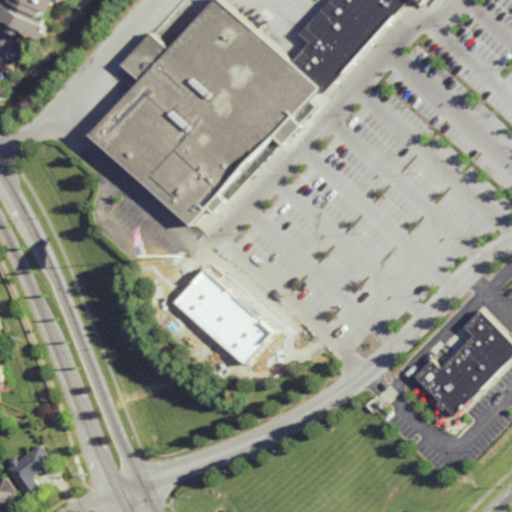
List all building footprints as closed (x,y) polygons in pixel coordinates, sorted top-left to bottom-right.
[(66,0),(66,1),(64,0),(61,0),(54,13),(49,10),(46,15),(50,18),(47,24),(52,27),(45,41),(31,33),(32,31),(29,29),(25,38),(12,31),(16,24),(10,21),(10,22),(0,17),(0,8),(4,1),(9,3),(11,0),(66,0)] [(225,0),(215,0),(171,49),(153,33),(127,63),(145,79),(97,132),(197,223),(213,205),(221,212),(284,141),(287,144),(305,125),(301,121),(315,106),(308,101),(321,87),(294,62),(225,0)] [(294,62),(310,43),(301,34),(330,0),(410,0),(328,92),(321,87),(294,62)] [(511,366),(489,391),(487,389),(477,400),(476,399),(472,403),(473,405),(464,414),(464,415),(463,416),(452,406),(450,409),(444,403),(447,400),(423,377),(439,361),(448,370),(479,337),(470,327),(486,310),(511,336),(511,366)] [(1,355),(3,355),(4,362),(9,362),(10,377),(7,380),(5,380),(5,389),(0,389),(0,354),(1,354),(1,355)] [(57,464),(46,472),(45,470),(36,477),(45,489),(31,498),(10,468),(14,466),(11,462),(18,457),(21,461),(43,444),(57,464)] [(20,494),(11,500),(13,503),(6,508),(4,505),(0,507),(0,509),(2,511),(0,511),(0,481),(7,476),(20,494)]
